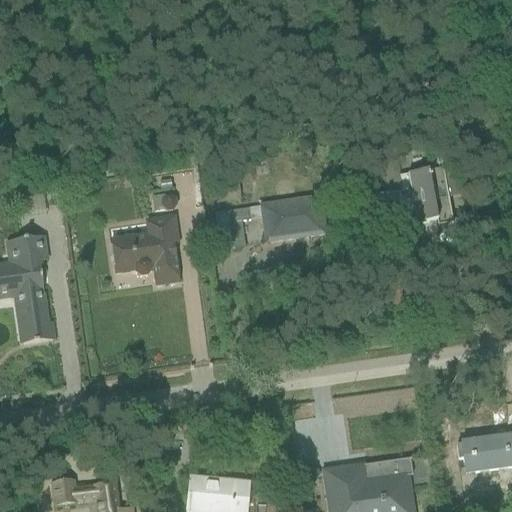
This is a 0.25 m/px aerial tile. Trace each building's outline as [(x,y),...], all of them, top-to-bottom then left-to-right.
[(436,231),(450,229),(446,203),(461,200),(456,173),(397,183),(395,169),(378,172),(383,200),(368,202),(373,233),(389,230),(389,226),(414,222),(415,230),(435,227),(436,231)] [(218,209),(239,206),(236,186),(215,189),(218,209)] [(151,219),(171,217),(175,212),(174,205),(169,201),(163,201),(162,203),(150,204),(151,219)] [(263,250),(323,242),(319,203),(258,211),(258,213),(213,219),(218,256),(243,253),(239,227),(260,224),(263,250)] [(153,294),(177,290),(173,252),(177,252),(173,223),(143,227),(144,241),(107,246),(112,283),(132,280),(132,282),(138,286),(145,285),(149,280),(150,280),(153,294)] [(22,351),(50,347),(44,299),(42,300),(38,274),(41,274),(40,268),(46,267),(44,243),(3,249),(6,269),(0,269),(0,307),(14,305),(22,351)] [(457,482),(511,474),(511,437),(496,440),(497,444),(459,450),(459,452),(453,452),(457,482)] [(326,511),(408,511),(405,482),(411,481),(409,465),(321,478),(326,511)] [(244,511),(246,496),(220,493),(220,487),(188,484),(185,511),(244,511)] [(115,511),(113,490),(73,495),(72,487),(49,490),(51,511),(61,511),(93,508),(93,511),(115,511)]
